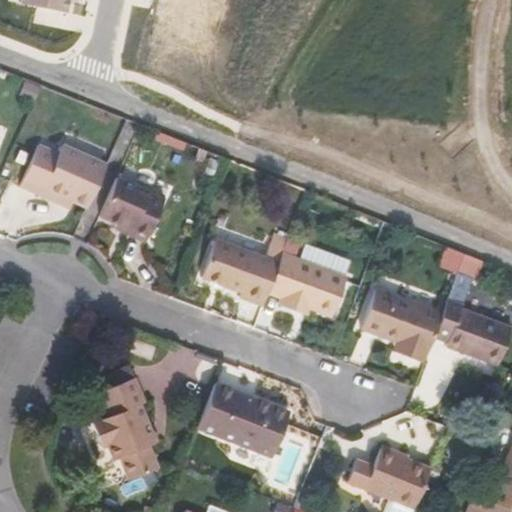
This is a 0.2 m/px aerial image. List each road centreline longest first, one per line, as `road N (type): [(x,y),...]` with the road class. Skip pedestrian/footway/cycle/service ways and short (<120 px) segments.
road 1 (residential): [(511,262),(75,84)]
road 2 (residential): [(54,279),(308,371),(367,403)]
road 3 (track): [(511,183),(489,157),(476,109),(488,0)]
road 4 (residential): [(0,415),(54,279)]
